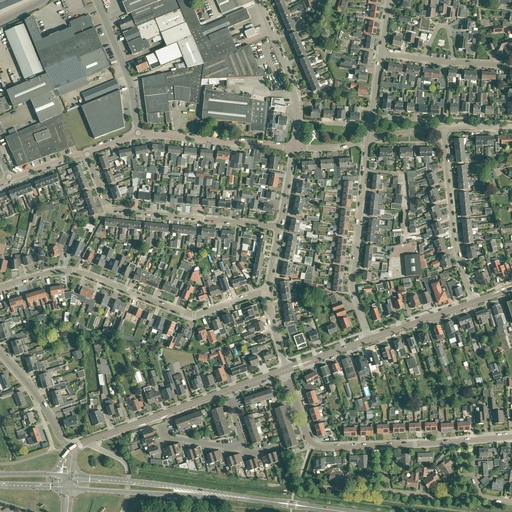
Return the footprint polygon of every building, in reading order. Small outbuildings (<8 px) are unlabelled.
[(23,0),(0,0),(0,10),(24,0),(23,0)] [(149,5),(162,0),(121,0),(123,2),(128,14),(131,13),(149,5)] [(151,10),(133,17),(135,23),(137,27),(180,9),(176,0),(162,0),(149,5),(151,10)] [(216,0),(222,14),(237,7),(238,5),(236,0),(235,0),(232,2),(231,0),(216,0)] [(290,0),(288,0),(277,5),(279,10),(286,7),(287,7),(289,6),(288,3),(291,1),(290,0)] [(303,0),(304,1),(303,2),(306,8),(307,8),(311,6),(310,3),(313,2),(311,0),(303,0)] [(349,1),(347,0),(344,0),(344,3),(341,2),(339,9),(346,11),(349,1)] [(410,0),(399,0),(398,0),(398,5),(399,5),(398,9),(400,9),(401,10),(402,10),(403,10),(404,9),(405,10),(406,6),(409,7),(410,0)] [(421,19),(425,20),(426,17),(434,18),(436,4),(436,0),(431,0),(432,3),(431,3),(430,7),(430,9),(427,9),(427,11),(422,11),(421,16),(420,15),(420,19),(421,19)] [(149,5),(131,13),(133,17),(151,10),(149,5)] [(447,9),(448,6),(440,5),(439,13),(446,14),(447,9)] [(286,7),(279,10),(281,15),(295,10),(294,8),(290,9),(288,10),(287,7),(286,7)] [(198,51),(232,38),(228,28),(250,19),(246,8),(226,17),(227,18),(205,27),(204,26),(190,32),(198,51)] [(465,18),(466,9),(458,8),(457,17),(465,18)] [(180,9),(137,27),(132,29),(123,33),(133,55),(150,48),(147,40),(161,34),(167,47),(192,36),(180,9)] [(446,14),(446,18),(454,19),(455,10),(447,9),(446,14)] [(295,10),(281,15),(283,21),(291,18),(289,14),(292,13),(292,14),(296,12),(295,10)] [(501,16),(504,17),(511,18),(510,21),(511,21),(511,14),(507,14),(507,12),(502,12),(501,16)] [(76,36),(94,28),(90,17),(85,19),(84,16),(70,22),(76,36)] [(75,36),(71,27),(43,39),(33,17),(25,21),(38,52),(62,42),(75,36)] [(137,27),(135,23),(133,23),(131,18),(119,22),(122,29),(129,26),(129,27),(131,26),(132,29),(137,27)] [(292,20),(291,18),(283,21),(286,26),(299,21),(298,18),(295,20),(295,19),(292,20)] [(320,24),(317,19),(310,22),(312,28),(320,24)] [(425,20),(421,19),(421,22),(419,22),(418,27),(415,27),(414,29),(417,29),(419,30),(428,31),(429,23),(426,23),(426,20),(425,20)] [(6,31),(5,31),(25,79),(43,72),(38,61),(39,61),(24,24),(23,24),(22,21),(5,29),(6,31)] [(299,21),(286,26),(288,32),(295,29),(294,25),(297,24),(300,23),(299,21)] [(468,21),(468,23),(464,22),(462,30),(471,31),(472,23),(472,21),(468,21)] [(47,74),(54,90),(57,98),(60,96),(57,89),(110,67),(109,64),(111,63),(110,60),(108,61),(103,48),(94,28),(76,36),(75,36),(62,42),(38,52),(37,52),(47,74)] [(247,39),(257,35),(254,28),(245,32),(246,36),(244,37),(245,40),(247,39)] [(292,41),(299,38),(297,32),(289,35),(292,41)] [(401,46),(402,38),(397,38),(398,34),(395,33),(394,37),(393,45),(401,46)] [(415,39),(416,35),(408,33),(407,42),(414,43),(415,39)] [(188,68),(192,67),(204,64),(192,37),(177,43),(177,44),(178,44),(183,57),(188,68)] [(237,50),(232,38),(198,51),(204,64),(237,50)] [(299,38),(292,41),(294,46),(301,43),(299,38)] [(467,44),(468,39),(460,38),(459,46),(467,47),(467,44)] [(414,43),(413,48),(421,49),(423,41),(415,39),(414,43)] [(510,49),(511,48),(511,40),(510,41),(499,43),(495,52),(500,55),(504,46),(509,45),(510,49)] [(351,49),(359,50),(360,47),(358,47),(359,46),(354,45),(355,41),(352,41),(351,45),(352,45),(351,49)] [(301,43),(294,46),(296,51),(303,48),(306,47),(310,46),(313,44),(312,42),(305,45),(302,46),(301,43)] [(178,44),(177,44),(146,57),(152,71),(183,57),(178,44)] [(467,47),(466,53),(474,54),(475,45),(467,44),(467,47)] [(237,50),(204,64),(202,79),(209,78),(217,78),(265,76),(262,68),(259,69),(249,45),(237,50)] [(305,54),(303,48),(296,51),(298,57),(305,54)] [(309,63),(318,59),(318,57),(315,58),(311,59),(308,60),(307,57),(300,60),(302,66),(309,63)] [(140,71),(148,68),(144,58),(136,62),(140,71)] [(319,61),(318,59),(309,63),(302,66),(304,71),(311,68),(310,65),(319,61)] [(192,67),(187,102),(199,104),(201,85),(202,79),(204,64),(192,67)] [(396,65),(394,77),(397,78),(398,75),(399,75),(399,72),(402,73),(403,66),(402,66),(403,65),(402,65),(400,65),(399,65),(399,66),(396,65)] [(192,67),(188,68),(164,74),(166,85),(168,102),(176,101),(187,102),(192,67)] [(311,68),(304,71),(306,76),(314,73),(311,68)] [(420,69),(414,68),(413,74),(412,74),(412,75),(413,75),(413,76),(412,76),(412,82),(414,82),(416,75),(419,75),(420,69)] [(358,79),(366,81),(367,73),(360,72),(360,70),(356,70),(355,73),(354,73),(353,80),(357,81),(357,80),(358,81),(358,79)] [(432,70),(431,78),(437,79),(437,82),(439,82),(439,83),(441,84),(440,88),(445,88),(445,86),(444,79),(441,79),(442,76),(439,76),(439,71),(432,70)] [(458,80),(458,85),(461,85),(461,82),(461,80),(461,75),(458,74),(458,75),(456,75),(456,71),(449,71),(449,75),(447,74),(448,82),(453,82),(453,77),(459,77),(458,80)] [(489,79),(489,73),(482,72),(482,79),(481,82),(481,85),(483,85),(485,85),(485,82),(489,82),(489,79)] [(314,73),(306,76),(308,82),(316,79),(314,73)] [(496,73),(489,73),(489,79),(493,79),(493,83),(493,87),(497,86),(497,81),(496,81),(496,80),(496,73)] [(47,74),(7,90),(14,107),(31,100),(40,123),(48,120),(49,119),(63,113),(57,98),(54,90),(47,74)] [(166,85),(164,74),(142,79),(143,88),(166,85)] [(87,103),(120,89),(116,79),(83,93),(87,103)] [(317,82),(316,79),(308,82),(311,87),(318,84),(321,82),(324,81),(324,79),(320,80),(317,82)] [(320,89),(318,84),(311,87),(313,92),(320,89)] [(361,85),(355,84),(354,89),(359,89),(358,94),(366,95),(367,88),(360,87),(361,85)] [(166,85),(143,88),(144,96),(146,96),(147,102),(166,99),(167,102),(168,102),(166,85)] [(505,94),(508,94),(508,97),(511,97),(511,90),(507,90),(508,87),(502,87),(502,90),(505,90),(505,94)] [(251,124),(254,100),(206,89),(202,118),(251,124)] [(406,89),(405,89),(402,89),(402,95),(403,95),(403,98),(399,98),(399,103),(396,103),(395,110),(402,111),(403,101),(406,102),(406,95),(406,89)] [(417,106),(418,97),(418,91),(415,90),(414,100),(411,100),(411,105),(408,104),(407,111),(414,112),(414,108),(417,108),(417,106)] [(120,91),(82,107),(95,139),(125,128),(120,91)] [(469,93),(468,103),(463,103),(462,112),(469,113),(470,103),(472,104),(473,93),(469,93)] [(384,100),(383,109),(390,110),(391,101),(394,101),(394,95),(386,94),(386,98),(384,97),(384,100)] [(418,97),(417,106),(419,106),(419,112),(427,113),(427,107),(423,106),(424,98),(418,97)] [(272,98),(271,107),(276,107),(275,110),(285,113),(286,107),(286,106),(283,99),(272,98)] [(169,112),(168,102),(167,102),(166,99),(147,102),(148,110),(151,110),(152,111),(154,111),(154,113),(157,113),(166,112),(169,112)] [(508,109),(511,109),(511,102),(509,102),(509,103),(508,103),(508,100),(500,99),(500,103),(506,103),(506,105),(508,106),(508,109)] [(254,100),(251,124),(250,130),(264,132),(264,131),(266,113),(267,103),(254,100)] [(440,103),(436,102),(436,101),(432,101),(431,113),(435,114),(439,114),(439,107),(443,108),(444,100),(441,100),(440,103)] [(458,112),(459,105),(459,101),(451,100),(451,105),(450,111),(458,112)] [(322,115),(323,101),(316,101),(316,108),(317,108),(317,111),(312,110),(311,117),(319,118),(320,115),(322,115)] [(332,105),(332,108),(332,112),(324,111),(324,118),(332,119),(332,115),(335,115),(336,106),(335,106),(336,104),(333,103),(333,105),(332,105)] [(493,107),(494,103),(490,103),(490,107),(486,107),(485,114),(493,114),(494,107),(493,107)] [(472,110),(474,110),(473,113),(474,113),(474,115),(476,115),(477,113),(480,114),(481,106),(472,106),(472,110)] [(336,109),(336,114),(338,115),(338,119),(345,120),(345,114),(348,114),(349,107),(345,107),(345,110),(336,109)] [(359,121),(360,114),(356,114),(357,107),(352,107),(352,112),(351,113),(350,120),(359,121)] [(151,110),(148,110),(149,114),(147,114),(148,123),(153,123),(153,124),(161,123),(160,119),(158,119),(157,113),(154,113),(154,111),(152,111),(151,110)] [(271,117),(270,128),(275,128),(275,124),(279,124),(279,125),(286,125),(287,118),(280,117),(280,118),(276,118),(276,116),(277,112),(271,111),(270,117),(271,117)] [(49,119),(48,120),(59,150),(60,150),(61,151),(66,149),(77,145),(63,113),(49,119)] [(48,120),(40,123),(5,138),(18,167),(58,152),(58,151),(59,150),(48,120)] [(498,136),(499,143),(501,143),(501,144),(502,144),(502,146),(507,145),(507,144),(511,144),(511,137),(505,137),(505,136),(498,136)] [(144,161),(141,147),(135,148),(136,155),(139,154),(140,158),(141,158),(141,162),(144,161)] [(392,149),(386,149),(386,160),(386,164),(389,164),(389,160),(395,160),(395,153),(392,153),(392,149)] [(128,164),(125,150),(119,151),(121,158),(124,157),(125,161),(126,165),(128,164)] [(213,151),(207,151),(205,165),(206,165),(208,165),(208,161),(212,159),(211,164),(211,165),(210,170),(213,170),(214,160),(212,158),(213,151)] [(221,175),(222,167),(224,152),(218,152),(217,158),(216,158),(215,163),(220,163),(219,167),(218,174),(221,175)] [(102,164),(118,158),(116,153),(113,154),(114,156),(109,158),(109,157),(107,156),(106,156),(99,158),(102,164)] [(231,160),(231,164),(231,167),(236,168),(235,169),(241,170),(241,164),(243,154),(243,155),(237,154),(236,156),(232,155),(231,160)] [(253,157),(249,157),(249,155),(243,154),(241,164),(242,164),(245,164),(244,167),(245,169),(252,169),(253,162),(253,157)] [(261,156),(257,156),(256,162),(260,163),(260,162),(262,162),(278,164),(279,158),(269,157),(269,159),(260,159),(261,156)] [(118,158),(102,164),(104,170),(111,167),(110,164),(113,163),(113,162),(119,160),(118,158)] [(70,176),(83,171),(81,165),(74,168),(75,171),(69,174),(70,176)] [(165,167),(164,174),(167,175),(171,175),(172,175),(172,173),(168,172),(168,167),(165,167)] [(263,179),(278,182),(279,176),(271,174),(271,175),(270,175),(269,175),(263,174),(264,171),(256,170),(255,170),(255,173),(256,173),(256,174),(263,175),(262,179),(263,179)] [(494,170),(488,172),(488,174),(489,178),(490,179),(497,178),(494,170)] [(85,176),(83,171),(70,176),(70,178),(77,175),(78,179),(85,176)] [(429,181),(437,178),(435,172),(427,175),(429,181)] [(57,174),(51,176),(54,184),(59,182),(57,174)] [(113,177),(107,179),(109,185),(115,182),(114,179),(122,177),(121,174),(117,175),(113,177)] [(374,175),(373,182),(380,183),(382,183),(382,184),(382,183),(387,184),(387,181),(382,181),(383,180),(380,179),(380,176),(374,175)] [(54,184),(51,176),(46,178),(48,186),(54,184)] [(85,176),(78,179),(79,182),(73,185),(74,187),(78,185),(80,185),(87,182),(85,176)] [(182,176),(179,176),(179,180),(183,180),(182,184),(186,184),(187,177),(182,176)] [(46,178),(40,180),(43,188),(48,186),(46,178)] [(437,178),(429,181),(420,184),(421,186),(423,185),(427,184),(427,185),(430,184),(431,186),(439,184),(437,178)] [(278,182),(263,179),(263,183),(266,184),(265,186),(269,186),(277,188),(278,182)] [(43,188),(40,180),(35,182),(38,190),(43,188)] [(89,188),(87,182),(80,185),(82,190),(89,188)] [(31,184),(25,186),(32,203),(32,204),(34,203),(33,199),(31,195),(30,193),(33,191),(31,184)] [(25,186),(20,188),(23,195),(26,194),(27,197),(28,201),(30,204),(32,203),(25,186)] [(126,189),(127,189),(126,187),(122,188),(118,189),(117,186),(110,188),(113,194),(126,189)] [(23,195),(20,188),(14,190),(20,204),(22,203),(20,196),(23,195)] [(258,192),(262,192),(261,198),(275,200),(275,197),(276,197),(277,195),(276,194),(267,192),(267,189),(262,188),(259,188),(258,192)] [(126,189),(113,194),(115,200),(121,198),(120,195),(124,193),(123,193),(127,191),(126,189)] [(210,189),(210,196),(209,200),(209,206),(215,207),(215,200),(212,200),(213,194),(218,195),(218,189),(210,189)] [(430,197),(438,195),(436,189),(428,191),(429,194),(427,195),(427,196),(423,197),(424,200),(428,198),(428,199),(429,198),(429,197),(430,197)] [(20,204),(14,190),(9,192),(12,199),(15,198),(18,204),(20,204)] [(79,202),(92,197),(90,191),(84,194),(85,197),(79,200),(79,202)] [(440,200),(438,195),(430,197),(429,197),(429,198),(428,199),(428,198),(424,200),(425,201),(427,201),(427,202),(431,200),(432,203),(440,200)] [(92,197),(79,202),(80,204),(87,202),(88,205),(94,203),(92,197)] [(243,210),(244,203),(241,203),(241,199),(240,199),(240,198),(234,197),(233,205),(237,206),(237,209),(243,210)] [(259,201),(252,199),(250,209),(257,210),(259,201)] [(378,202),(371,201),(370,208),(380,210),(384,210),(384,206),(377,205),(378,202)] [(94,203),(88,205),(89,208),(83,211),(84,213),(90,211),(97,208),(94,203)] [(274,211),(273,210),(274,206),(264,204),(263,205),(260,204),(260,208),(264,209),(263,211),(269,213),(273,214),(274,211)] [(432,214),(440,211),(438,205),(430,208),(431,211),(428,212),(429,213),(425,214),(425,216),(430,215),(431,215),(431,214),(432,214)] [(99,214),(97,208),(90,211),(84,213),(84,215),(91,213),(92,216),(99,214)] [(380,210),(370,208),(370,216),(380,217),(381,217),(381,218),(392,220),(393,217),(380,216),(380,210)] [(430,215),(425,216),(426,219),(433,216),(434,220),(442,217),(440,211),(432,214),(431,214),(431,215),(430,215)] [(316,213),(315,217),(312,216),(312,217),(307,216),(307,219),(318,221),(319,217),(320,214),(316,213)] [(290,225),(305,228),(306,225),(302,225),(303,224),(300,223),(300,221),(291,219),(290,225)] [(369,220),(368,227),(375,228),(378,228),(378,229),(388,230),(389,226),(378,225),(378,221),(369,220)] [(434,231),(442,228),(440,222),(432,225),(433,228),(426,231),(427,232),(427,233),(431,232),(433,231),(432,231),(433,231),(434,231)] [(151,231),(151,224),(145,223),(145,230),(147,230),(147,233),(148,233),(148,237),(146,240),(142,240),(142,245),(149,246),(149,243),(150,233),(151,231)] [(97,238),(99,235),(103,226),(100,224),(95,234),(96,234),(95,236),(97,238)] [(444,234),(442,228),(434,231),(433,231),(432,231),(433,231),(431,232),(427,233),(428,236),(434,233),(436,237),(444,234)] [(215,230),(208,230),(207,244),(209,245),(210,241),(211,237),(214,238),(215,230)] [(319,230),(317,230),(316,235),(312,235),(312,233),(307,232),(306,237),(307,237),(312,238),(317,239),(318,236),(319,230)] [(235,232),(229,232),(228,239),(227,248),(229,248),(230,242),(231,243),(231,239),(234,240),(235,232)] [(259,241),(267,242),(268,236),(264,235),(264,234),(261,233),(260,235),(257,234),(257,236),(252,235),(252,239),(254,240),(259,241)] [(65,234),(64,236),(62,235),(59,243),(65,245),(68,238),(69,236),(65,234)] [(381,239),(382,236),(376,235),(374,235),(368,234),(367,242),(373,243),(376,243),(376,245),(381,245),(381,239)] [(177,248),(178,236),(175,236),(175,240),(173,242),(170,241),(169,247),(177,248)] [(312,238),(307,237),(306,239),(311,240),(311,242),(311,245),(316,246),(316,243),(317,243),(317,239),(312,238)] [(436,247),(444,244),(442,238),(434,241),(435,244),(432,245),(433,246),(429,247),(430,249),(434,248),(435,248),(435,247),(436,247)] [(267,242),(254,240),(254,242),(259,243),(258,247),(266,248),(267,242)] [(492,240),(487,241),(483,242),(483,244),(487,244),(488,248),(490,248),(491,253),(497,251),(496,247),(495,247),(493,242),(492,240)] [(74,248),(72,255),(74,256),(73,257),(77,259),(77,257),(78,257),(81,251),(82,251),(85,244),(83,244),(83,243),(78,241),(75,248),(74,248)] [(296,243),(287,241),(286,247),(295,249),(298,249),(298,246),(302,247),(302,244),(299,244),(299,243),(296,243)] [(38,245),(35,244),(33,249),(32,255),(35,256),(37,263),(38,262),(39,263),(42,262),(42,261),(44,261),(42,256),(44,255),(42,249),(39,249),(38,245)] [(430,249),(425,251),(426,255),(431,253),(431,252),(433,251),(434,252),(436,251),(436,250),(437,250),(438,253),(446,250),(447,249),(446,247),(445,247),(444,244),(436,247),(435,247),(435,248),(434,248),(430,249)] [(467,254),(476,252),(475,249),(478,248),(477,244),(473,245),(473,247),(466,249),(467,254)] [(51,258),(60,255),(58,245),(48,248),(51,258)] [(366,253),(383,255),(384,255),(384,253),(375,252),(376,247),(367,246),(366,253)] [(91,262),(94,253),(90,251),(91,248),(88,247),(83,257),(86,258),(85,260),(91,262)] [(105,252),(104,256),(101,255),(98,254),(94,264),(103,267),(106,260),(109,261),(113,249),(107,247),(107,248),(105,252)] [(152,251),(153,248),(146,247),(146,248),(145,248),(142,256),(146,258),(149,252),(151,253),(152,251)] [(27,255),(27,257),(23,258),(26,266),(29,265),(29,266),(31,265),(31,264),(32,264),(31,260),(33,259),(32,256),(32,255),(33,249),(30,248),(28,254),(28,255),(27,255)] [(441,263),(449,260),(447,254),(439,257),(440,260),(432,263),(433,266),(439,264),(440,263),(441,262),(441,263)] [(21,255),(15,255),(15,258),(14,258),(14,261),(11,261),(12,270),(19,270),(18,263),(21,263),(21,260),(20,258),(21,255)] [(117,273),(119,267),(122,268),(123,264),(126,257),(120,255),(118,262),(112,259),(108,269),(117,273)] [(406,277),(422,276),(422,275),(421,270),(420,255),(404,256),(406,277)] [(490,260),(491,264),(495,273),(498,272),(500,278),(507,275),(507,274),(509,274),(508,271),(509,270),(509,269),(508,265),(508,266),(507,264),(503,265),(504,266),(501,267),(498,261),(497,257),(490,260)] [(439,264),(433,266),(434,268),(440,266),(442,265),(443,269),(451,266),(449,260),(441,263),(441,262),(440,263),(439,264)] [(134,272),(137,265),(130,263),(129,267),(125,266),(122,274),(128,277),(131,271),(134,272)] [(168,266),(168,265),(161,263),(159,268),(166,271),(168,266)] [(234,277),(235,281),(232,282),(234,289),(246,284),(244,277),(240,279),(237,272),(235,265),(233,266),(233,267),(231,267),(233,273),(235,277),(234,277)] [(142,273),(143,270),(142,269),(141,271),(138,270),(134,279),(140,282),(143,274),(142,273)] [(143,269),(143,270),(142,273),(143,274),(140,282),(146,284),(149,276),(144,274),(145,270),(143,269)] [(253,276),(256,277),(255,280),(260,281),(260,278),(262,272),(254,270),(245,269),(248,273),(250,272),(251,272),(253,272),(253,276)] [(482,286),(490,283),(486,273),(483,274),(482,270),(475,272),(478,279),(480,279),(482,286)] [(375,278),(375,274),(371,274),(371,273),(364,272),(363,281),(370,281),(371,277),(375,278)] [(438,304),(447,300),(447,299),(451,298),(445,281),(446,281),(447,281),(444,273),(439,275),(441,280),(437,281),(437,283),(431,285),(438,304)] [(149,274),(149,276),(146,284),(152,286),(155,278),(156,278),(156,277),(157,275),(155,274),(154,276),(149,274)] [(226,275),(219,277),(224,292),(226,291),(227,293),(230,292),(230,290),(228,283),(229,283),(226,275)] [(161,279),(156,277),(156,278),(155,278),(152,286),(158,288),(161,279)] [(204,282),(204,283),(206,287),(207,291),(209,290),(212,297),(220,294),(217,286),(213,288),(210,280),(209,277),(203,279),(204,282)] [(457,285),(456,285),(454,280),(447,283),(452,294),(451,292),(454,291),(457,297),(464,295),(461,287),(458,288),(457,285)] [(164,286),(162,290),(169,293),(172,287),(173,284),(171,283),(169,282),(168,282),(166,281),(165,284),(164,286)] [(388,282),(381,283),(381,284),(376,285),(378,292),(381,291),(380,289),(384,289),(384,290),(389,289),(388,282)] [(172,287),(169,293),(176,296),(179,289),(178,289),(175,288),(176,286),(175,285),(173,284),(172,287)] [(187,301),(187,300),(190,293),(192,293),(194,288),(188,285),(185,290),(182,298),(184,299),(184,300),(187,301)] [(65,293),(63,286),(57,287),(58,295),(59,299),(62,299),(65,298),(66,298),(65,293)] [(79,296),(78,298),(81,300),(81,299),(84,301),(86,297),(89,289),(83,287),(82,291),(81,291),(79,296)] [(205,292),(204,292),(203,288),(199,289),(200,290),(195,292),(197,295),(198,295),(200,301),(207,298),(205,292)] [(95,292),(89,289),(86,297),(90,298),(88,302),(91,304),(94,296),(93,296),(95,292)] [(45,290),(38,291),(41,299),(44,298),(46,302),(48,301),(47,297),(45,290)] [(35,301),(36,305),(36,306),(39,305),(39,303),(38,300),(41,299),(38,291),(33,293),(35,301)] [(297,292),(290,293),(282,294),(283,301),(291,299),(291,297),(297,296),(297,292)] [(423,305),(432,301),(429,294),(429,292),(420,295),(423,305)] [(35,301),(33,293),(26,295),(28,302),(29,307),(32,306),(31,302),(35,301)] [(106,307),(110,298),(100,294),(97,303),(106,307)] [(420,306),(417,295),(408,298),(412,309),(420,306)] [(401,300),(402,299),(401,296),(396,298),(397,301),(395,302),(397,309),(404,307),(401,300)] [(22,297),(15,298),(18,306),(21,305),(23,309),(26,308),(24,304),(22,297)] [(18,306),(15,298),(9,300),(11,308),(12,312),(15,311),(14,307),(18,306)] [(119,310),(122,302),(116,300),(113,308),(111,312),(114,313),(116,309),(119,310)] [(386,316),(392,315),(390,308),(392,307),(390,300),(387,300),(388,304),(388,305),(385,306),(384,304),(380,305),(382,312),(384,311),(386,316)] [(127,304),(122,302),(119,310),(122,312),(120,316),(123,317),(125,312),(124,312),(127,304)] [(335,315),(337,315),(339,321),(340,321),(343,330),(350,327),(347,318),(346,315),(345,312),(344,308),(342,302),(332,305),(335,315)] [(92,314),(93,310),(95,305),(92,304),(90,308),(89,308),(87,312),(92,314)] [(373,308),(373,309),(370,311),(371,314),(373,318),(374,318),(375,321),(380,319),(379,315),(380,315),(377,307),(376,304),(372,305),(373,308)] [(501,319),(500,315),(502,314),(500,305),(491,308),(494,316),(496,320),(501,319)] [(249,315),(258,312),(256,306),(243,309),(244,312),(248,311),(249,315)] [(140,317),(142,311),(136,308),(133,315),(137,316),(140,317)] [(483,318),(489,316),(487,309),(481,311),(483,318)] [(483,318),(481,311),(475,313),(477,320),(483,318)] [(155,323),(156,320),(151,319),(153,315),(146,312),(143,319),(150,321),(148,326),(153,328),(155,323)] [(258,312),(249,315),(249,317),(246,318),(246,321),(260,317),(258,312)] [(294,316),(285,317),(285,323),(289,322),(290,326),(295,324),(297,323),(297,321),(297,315),(294,316)] [(473,328),(471,322),(472,322),(469,315),(463,317),(466,324),(466,326),(467,329),(468,330),(473,328)] [(235,319),(234,318),(230,320),(228,316),(224,318),(226,325),(230,323),(231,327),(237,325),(235,319)] [(157,324),(155,323),(153,328),(152,329),(158,331),(159,329),(161,330),(162,326),(165,320),(160,317),(157,324)] [(467,329),(463,317),(458,319),(460,326),(464,325),(465,326),(464,327),(465,330),(467,329)] [(12,318),(5,320),(0,321),(0,331),(0,332),(8,330),(10,330),(9,326),(12,325),(11,322),(13,322),(12,318)] [(220,333),(226,331),(224,325),(221,326),(219,319),(212,322),(216,331),(219,330),(220,333)] [(496,328),(503,350),(503,351),(509,349),(506,340),(507,339),(502,326),(504,326),(502,320),(496,322),(498,327),(496,328)] [(176,339),(170,336),(172,331),(173,331),(176,324),(169,321),(169,322),(168,322),(167,324),(168,325),(164,334),(171,337),(167,347),(172,348),(176,339)] [(303,326),(303,327),(305,332),(308,331),(309,334),(311,341),(319,338),(316,331),(313,332),(311,326),(307,327),(306,326),(305,323),(304,321),(301,322),(302,324),(303,326)] [(460,334),(459,331),(455,332),(451,321),(444,324),(449,336),(448,337),(449,339),(450,339),(454,338),(456,339),(458,344),(463,343),(460,334)] [(258,332),(264,330),(262,322),(255,324),(255,325),(252,327),(252,328),(250,329),(251,332),(243,335),(245,339),(255,336),(253,330),(257,329),(258,332)] [(295,324),(290,326),(286,327),(291,340),(295,339),(297,346),(306,343),(302,334),(298,335),(295,324)] [(330,335),(337,332),(334,324),(331,325),(331,326),(327,328),(330,335)] [(433,328),(436,336),(435,336),(436,340),(444,338),(440,326),(433,328)] [(189,329),(183,327),(182,330),(180,329),(174,343),(178,345),(181,338),(182,339),(183,335),(186,336),(186,337),(189,339),(192,333),(188,332),(189,329)] [(205,327),(201,329),(201,328),(198,329),(199,330),(198,330),(200,335),(198,336),(200,342),(207,339),(206,336),(207,336),(206,333),(205,327)] [(8,330),(0,332),(2,339),(6,338),(7,341),(13,339),(14,339),(14,338),(22,336),(21,333),(13,335),(12,332),(9,333),(8,330)] [(429,342),(431,341),(429,337),(428,338),(426,333),(425,333),(425,332),(420,334),(420,335),(419,335),(422,344),(426,343),(428,348),(431,347),(429,342)] [(14,339),(13,339),(14,342),(12,342),(14,349),(26,345),(24,339),(27,338),(26,335),(22,336),(14,338),(14,339)] [(210,344),(217,341),(215,335),(208,338),(210,344)] [(259,344),(267,341),(265,336),(257,339),(256,336),(249,338),(251,344),(258,341),(259,344)] [(413,337),(407,340),(410,348),(413,354),(419,352),(417,345),(416,345),(413,337)] [(406,355),(405,353),(402,344),(401,345),(400,340),(397,341),(396,340),(394,341),(394,342),(393,342),(396,351),(399,350),(402,357),(406,355)] [(102,341),(94,343),(95,351),(101,350),(101,347),(103,346),(102,341)] [(26,345),(14,349),(16,356),(25,353),(26,356),(28,355),(37,352),(36,349),(28,352),(26,345)] [(258,352),(261,359),(264,358),(265,361),(273,358),(271,351),(266,353),(265,350),(266,349),(264,345),(257,348),(259,352),(258,352)] [(503,351),(503,350),(500,345),(497,347),(500,352),(502,360),(501,360),(502,362),(506,361),(503,351)] [(384,349),(381,350),(385,360),(389,359),(390,363),(396,361),(393,351),(390,352),(388,347),(388,348),(387,347),(385,348),(384,349)] [(37,352),(28,355),(29,358),(26,359),(28,366),(39,362),(39,363),(44,361),(43,361),(40,362),(39,358),(38,359),(37,356),(44,354),(43,350),(37,352)] [(261,359),(258,352),(253,354),(254,357),(249,359),(251,366),(259,363),(258,360),(261,359)] [(372,363),(368,364),(371,371),(377,369),(375,364),(379,363),(376,353),(369,355),(372,363)] [(439,358),(442,367),(447,365),(444,356),(439,358)] [(347,373),(348,375),(354,373),(351,367),(352,367),(351,366),(352,366),(349,358),(342,361),(345,368),(347,373)] [(363,360),(363,359),(361,360),(361,358),(355,360),(357,367),(356,367),(358,372),(359,372),(364,371),(365,373),(370,372),(366,361),(366,359),(363,360)] [(434,368),(431,358),(424,360),(428,370),(434,368)] [(40,367),(39,363),(39,362),(28,366),(30,372),(39,369),(40,372),(42,372),(46,370),(45,365),(40,367)] [(334,376),(339,375),(339,377),(343,375),(342,371),(341,371),(338,363),(336,364),(335,363),(332,365),(331,366),(334,373),(333,373),(334,376)] [(245,365),(238,367),(241,374),(247,372),(245,365)] [(218,367),(214,369),(218,382),(227,379),(225,374),(226,373),(225,371),(220,372),(219,369),(221,368),(221,366),(218,367)] [(320,369),(323,378),(325,384),(326,384),(327,383),(331,382),(328,376),(331,375),(328,366),(320,369)] [(241,374),(238,367),(235,368),(235,367),(231,368),(231,370),(234,377),(241,374)] [(46,370),(42,372),(43,375),(40,376),(42,382),(53,379),(51,373),(55,371),(54,368),(46,371),(46,370)] [(315,371),(310,374),(314,381),(317,380),(319,383),(321,382),(315,371)] [(170,386),(168,387),(168,389),(165,390),(162,384),(160,385),(165,400),(174,397),(172,390),(176,389),(170,372),(166,374),(170,386)] [(501,377),(500,372),(492,374),(494,380),(501,377)] [(183,385),(180,386),(178,380),(183,378),(181,373),(173,376),(175,381),(174,381),(179,396),(185,394),(183,385)] [(206,386),(214,384),(212,375),(206,377),(205,373),(202,374),(206,386)] [(3,390),(11,387),(6,374),(0,376),(0,382),(0,383),(1,385),(1,384),(3,390)] [(314,381),(310,374),(304,378),(308,384),(306,384),(304,386),(305,389),(307,392),(314,389),(312,385),(311,386),(310,384),(314,381)] [(191,387),(194,387),(195,390),(201,388),(200,387),(203,386),(202,381),(200,376),(194,378),(195,380),(192,381),(192,382),(190,383),(191,387)] [(158,384),(156,377),(150,379),(153,386),(158,384)] [(506,380),(506,377),(502,378),(503,380),(502,380),(502,381),(496,382),(497,386),(504,386),(504,382),(505,382),(505,380),(506,380)] [(52,387),(55,386),(53,379),(42,382),(44,389),(52,387)] [(60,391),(63,390),(67,388),(66,385),(59,388),(59,390),(52,393),(54,400),(62,397),(60,391)] [(151,390),(155,401),(157,401),(158,403),(162,402),(159,392),(155,393),(154,389),(151,390)] [(271,389),(266,391),(268,399),(271,398),(273,402),(275,402),(271,389)] [(309,399),(316,397),(315,393),(319,392),(318,389),(307,393),(309,399)] [(2,398),(7,396),(14,394),(13,390),(1,394),(1,395),(1,397),(2,397),(2,398)] [(156,402),(155,401),(151,390),(145,392),(149,404),(156,402)] [(266,391),(260,393),(264,405),(267,404),(265,400),(268,399),(266,391)] [(19,407),(26,404),(21,392),(14,395),(19,407)] [(264,405),(260,393),(255,395),(257,403),(260,402),(262,406),(264,405)] [(255,395),(249,396),(253,409),(254,412),(257,411),(254,404),(257,403),(255,395)] [(371,397),(372,400),(368,402),(370,409),(380,405),(377,395),(371,397)] [(67,402),(65,396),(62,397),(54,400),(56,406),(59,405),(64,403),(65,406),(75,403),(74,400),(67,402)] [(253,409),(249,396),(244,398),(246,406),(250,405),(251,409),(253,409)] [(134,412),(137,410),(141,409),(140,407),(143,406),(141,401),(138,403),(137,400),(131,402),(129,398),(132,397),(131,397),(126,398),(129,406),(129,405),(132,404),(134,412)] [(317,401),(316,397),(309,399),(311,405),(318,403),(318,404),(321,403),(320,400),(317,401)] [(354,401),(356,408),(357,411),(365,411),(369,409),(367,402),(363,404),(361,399),(354,401)] [(494,409),(494,412),(493,412),(494,416),(495,423),(503,423),(503,416),(503,415),(503,411),(498,411),(497,409),(496,409),(495,399),(489,399),(490,409),(494,409)] [(114,410),(115,410),(111,400),(108,401),(108,402),(105,403),(110,416),(116,414),(114,410)] [(277,415),(289,411),(287,411),(285,405),(284,406),(283,403),(277,405),(278,408),(274,409),(277,415)] [(118,409),(115,410),(114,410),(116,414),(117,417),(123,415),(121,408),(119,404),(117,405),(118,409)] [(213,417),(226,413),(226,412),(224,413),(222,407),(220,408),(219,405),(216,406),(217,409),(211,411),(213,417)] [(311,416),(319,413),(318,409),(322,408),(321,406),(309,409),(311,416)] [(485,423),(484,421),(488,421),(488,415),(487,407),(480,407),(480,413),(476,413),(477,419),(476,422),(477,422),(477,424),(485,423)] [(194,411),(198,424),(205,421),(202,414),(206,412),(205,409),(201,411),(195,413),(195,411),(194,411)] [(22,416),(24,416),(25,421),(23,421),(24,426),(36,422),(35,420),(34,420),(33,417),(34,416),(32,413),(28,414),(27,410),(21,412),(22,416)] [(94,426),(104,422),(100,410),(90,414),(94,426)] [(194,414),(188,416),(192,426),(198,424),(194,411),(193,411),(194,414)] [(290,412),(289,411),(277,415),(279,422),(289,419),(287,413),(290,412)] [(226,413),(213,417),(215,424),(226,420),(224,415),(226,414),(226,413)] [(246,423),(254,420),(253,417),(258,415),(257,413),(244,417),(246,423)] [(320,417),(319,413),(311,416),(313,422),(320,419),(321,420),(324,419),(323,416),(320,417)] [(78,423),(76,415),(64,420),(65,424),(66,428),(78,423)] [(185,428),(181,416),(180,416),(181,418),(175,420),(175,422),(173,423),(174,426),(177,425),(179,431),(185,428)] [(182,416),(181,416),(185,428),(192,426),(188,416),(182,418),(182,416)] [(291,424),(289,419),(279,422),(281,429),(294,425),(293,424),(291,424)] [(228,426),(226,420),(215,424),(218,431),(230,426),(228,426)] [(255,423),(254,420),(246,423),(248,428),(261,424),(260,422),(255,423)] [(431,431),(431,423),(426,423),(426,420),(423,420),(423,425),(425,425),(425,431),(431,431)] [(316,431),(324,429),(323,425),(327,424),(326,421),(314,425),(316,431)] [(261,424),(248,428),(249,434),(258,431),(257,428),(261,426),(261,424)] [(294,425),(281,429),(283,435),(294,432),(292,426),(294,425)] [(230,426),(218,431),(219,436),(213,438),(214,441),(220,438),(220,437),(225,435),(226,438),(230,437),(229,434),(230,434),(228,428),(231,427),(230,426)] [(143,433),(145,438),(154,435),(152,430),(151,427),(148,428),(146,429),(140,430),(141,433),(143,433)] [(35,443),(41,441),(37,428),(30,431),(35,443)] [(324,429),(316,431),(318,437),(325,435),(326,437),(331,435),(330,432),(328,433),(328,432),(325,432),(324,429)] [(259,434),(258,431),(249,434),(251,439),(264,435),(263,433),(259,434)] [(27,438),(25,432),(18,434),(20,440),(27,438)] [(295,438),(294,432),(283,435),(285,442),(298,438),(298,437),(295,438)] [(156,441),(154,435),(145,438),(146,443),(143,444),(140,445),(141,449),(145,448),(151,446),(157,444),(156,441)] [(264,435),(251,439),(253,445),(261,442),(260,439),(265,437),(264,435)] [(298,438),(285,442),(287,449),(291,447),(292,450),(298,448),(297,446),(298,445),(296,439),(298,438)] [(172,446),(175,455),(176,458),(177,458),(177,459),(181,457),(181,456),(184,455),(182,448),(180,443),(177,444),(172,446)] [(152,449),(151,446),(145,448),(146,452),(149,451),(150,456),(159,453),(157,447),(152,449)] [(166,448),(163,449),(165,454),(167,460),(170,459),(169,457),(175,455),(172,446),(166,448)] [(506,454),(509,454),(508,447),(501,448),(501,452),(500,452),(501,460),(506,459),(506,454)] [(205,462),(204,458),(202,452),(199,453),(198,448),(192,450),(195,459),(200,457),(201,459),(202,462),(203,463),(205,462)] [(497,448),(491,449),(488,449),(480,450),(480,457),(484,456),(484,460),(488,460),(488,453),(491,453),(491,452),(494,452),(494,455),(498,455),(497,448)] [(195,459),(192,450),(186,452),(188,457),(185,458),(187,464),(190,463),(189,461),(195,459)] [(225,466),(224,463),(222,456),(220,451),(217,452),(212,453),(215,462),(219,461),(220,467),(225,466)] [(279,451),(276,452),(271,454),(274,463),(279,461),(280,463),(283,462),(281,458),(281,456),(279,451)] [(215,462),(212,453),(206,455),(208,460),(205,461),(207,467),(210,466),(209,464),(215,462)] [(425,462),(433,461),(433,454),(425,454),(425,453),(418,454),(418,461),(425,461),(425,462)] [(437,463),(439,461),(444,456),(441,453),(436,458),(434,460),(437,463)] [(244,466),(242,459),(240,454),(237,455),(232,457),(235,466),(239,464),(240,467),(244,466)] [(274,463),(271,454),(265,456),(262,457),(264,462),(266,468),(269,467),(268,465),(274,463)] [(402,468),(409,467),(408,454),(400,455),(400,456),(396,456),(396,459),(402,459),(402,468)] [(357,465),(359,465),(359,469),(366,468),(366,460),(367,460),(367,456),(360,456),(357,456),(357,455),(349,456),(350,463),(357,463),(357,465)] [(235,466),(232,457),(226,458),(228,463),(225,464),(227,471),(231,470),(230,467),(235,466)] [(331,465),(335,464),(335,457),(319,458),(319,459),(314,459),(315,470),(324,470),(324,463),(331,463),(331,465)] [(257,458),(252,460),(255,469),(259,468),(260,471),(264,469),(262,462),(259,463),(257,458)] [(255,469),(252,460),(246,462),(248,467),(245,468),(247,476),(250,475),(249,471),(255,469)] [(448,466),(451,464),(448,460),(445,462),(438,467),(439,469),(440,468),(442,472),(443,471),(446,476),(452,472),(448,466)] [(488,469),(493,469),(493,461),(478,462),(478,466),(483,466),(484,476),(488,476),(488,469)] [(340,467),(347,474),(346,476),(350,481),(354,477),(349,472),(342,464),(340,467)] [(422,468),(422,472),(421,477),(427,477),(427,474),(426,474),(426,470),(431,471),(431,468),(426,467),(426,468),(422,468)] [(326,476),(330,477),(329,480),(339,481),(339,482),(344,483),(345,477),(343,477),(343,476),(341,475),(341,474),(337,473),(337,471),(335,471),(333,468),(326,471),(326,476)] [(422,472),(422,468),(419,468),(416,470),(415,473),(414,473),(413,476),(411,476),(411,479),(408,479),(408,478),(403,478),(402,479),(402,484),(406,485),(406,486),(417,487),(418,474),(418,473),(419,472),(422,472)] [(433,479),(437,477),(435,473),(424,481),(425,482),(424,482),(428,488),(433,485),(436,483),(433,479)] [(488,479),(487,480),(488,480),(483,484),(484,487),(488,484),(493,485),(492,490),(502,492),(504,481),(497,479),(496,481),(492,481),(494,479),(492,476),(488,479)]
